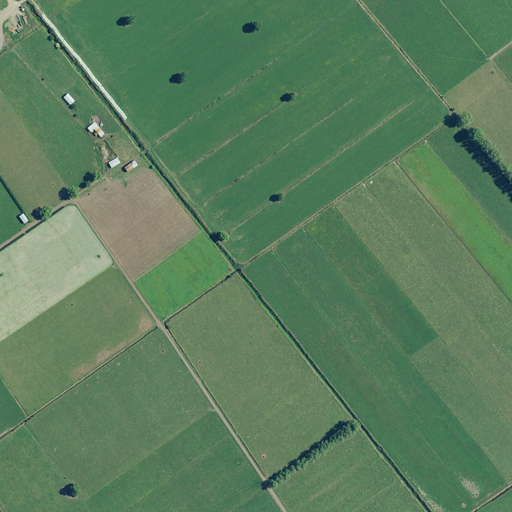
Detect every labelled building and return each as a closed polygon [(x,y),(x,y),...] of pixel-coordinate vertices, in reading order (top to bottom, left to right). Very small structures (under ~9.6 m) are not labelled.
[(74,101),(68,93),(63,97),(70,105),(74,101)] [(104,134),(94,122),(87,128),(90,132),(94,129),(101,137),(104,134)] [(120,163),(117,158),(108,163),(111,168),(120,163)] [(137,165),(134,160),(124,167),(127,172),(137,165)] [(28,221),(23,213),(19,216),(24,224),(28,221)]
